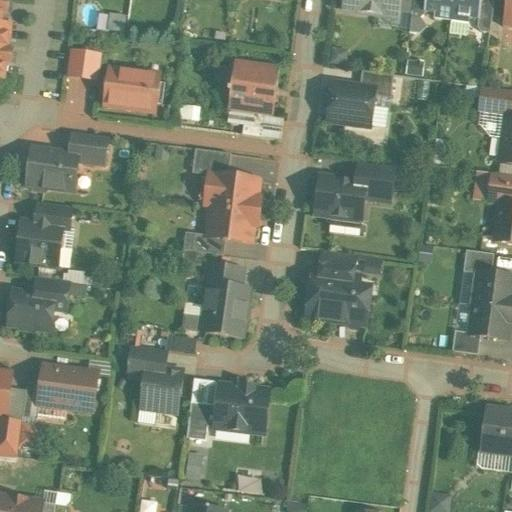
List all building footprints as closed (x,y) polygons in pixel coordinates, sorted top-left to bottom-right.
[(0,0),(0,80),(4,81),(6,65),(11,66),(13,54),(8,53),(11,31),(1,29),(3,14),(8,15),(9,4),(4,3),(4,0),(0,0)] [(345,0),(345,7),(362,9),(362,14),(380,17),(381,12),(398,14),(399,13),(400,0),(345,0)] [(400,0),(399,13),(412,15),(414,0),(400,0)] [(426,0),(414,0),(412,15),(412,20),(422,21),(421,20),(425,17),(425,14),(424,14),(426,0)] [(426,0),(424,14),(425,14),(435,15),(434,19),(450,22),(451,22),(454,0),(426,0)] [(454,0),(451,22),(469,25),(470,20),(479,22),(480,22),(482,0),(454,0)] [(494,0),(482,0),(480,22),(479,22),(478,30),(481,34),(490,36),(494,0)] [(511,0),(506,0),(503,29),(511,29),(511,0)] [(102,58),(70,54),(67,78),(99,82),(102,58)] [(280,69),(236,63),(229,113),(255,117),(265,118),(273,119),(280,69)] [(160,78),(110,71),(106,107),(155,114),(160,78)] [(394,78),(362,73),(360,89),(376,91),(375,99),(391,101),(394,78)] [(360,89),(334,86),(329,124),(370,129),(375,99),(376,91),(360,89)] [(511,93),(484,90),(481,114),(511,118),(511,93)] [(265,118),(255,117),(253,129),(244,128),(242,137),(262,140),(265,118)] [(273,119),(265,118),(262,140),(281,143),(284,121),(273,119)] [(511,124),(507,123),(501,165),(511,166),(511,124)] [(109,140),(73,135),(70,152),(100,156),(98,167),(105,168),(109,140)] [(433,166),(446,166),(447,144),(434,143),(433,166)] [(61,155),(33,151),(28,187),(32,188),(35,193),(44,194),(49,190),(74,194),(78,165),(98,167),(100,156),(70,152),(66,152),(61,155)] [(231,156),(196,152),(192,176),(212,178),(212,177),(228,179),(231,156)] [(395,171),(359,166),(357,185),(367,186),(364,202),(390,205),(395,171)] [(492,176),(476,174),(472,202),(488,205),(492,176)] [(511,178),(492,176),(488,205),(500,206),(500,204),(511,206),(511,178)] [(228,179),(212,177),(212,178),(208,207),(212,207),(260,214),(261,201),(257,201),(260,183),(228,179)] [(340,182),(321,180),(316,216),(332,219),(331,222),(346,224),(347,221),(362,223),(364,202),(367,186),(357,185),(350,184),(350,183),(349,183),(349,184),(341,183),(341,182),(340,182)] [(511,206),(500,204),(500,206),(494,245),(511,247),(511,206)] [(72,210),(39,206),(36,226),(63,229),(63,231),(69,232),(72,210)] [(260,214),(212,207),(212,210),(209,213),(208,221),(213,229),(212,238),(212,239),(226,241),(251,245),(254,227),(258,228),(260,214)] [(36,226),(23,224),(18,264),(53,269),(55,254),(59,254),(64,251),(64,250),(65,242),(62,237),(63,231),(63,229),(36,226)] [(212,238),(194,236),(192,254),(223,258),(226,241),(212,239),(212,238)] [(64,251),(59,254),(55,254),(53,269),(69,271),(72,252),(64,250),(64,251)] [(494,257),(467,253),(464,275),(478,277),(478,275),(492,277),(494,257)] [(356,258),(324,254),(321,274),(353,278),(356,258)] [(244,273),(208,268),(206,286),(241,291),(244,273)] [(321,274),(316,273),(314,275),(313,280),(310,282),(309,290),(311,293),(310,302),(306,304),(303,308),(303,313),(304,317),(307,320),(348,326),(350,329),(356,330),(360,327),(364,328),(366,326),(369,300),(357,298),(360,279),(353,278),(321,274)] [(511,279),(492,277),(478,275),(478,277),(474,308),(511,313),(511,279)] [(71,285),(36,281),(34,297),(55,300),(53,312),(67,313),(71,285)] [(241,291),(206,286),(203,308),(206,308),(203,334),(243,340),(249,292),(241,291)] [(34,297),(13,295),(9,327),(21,328),(24,331),(31,332),(34,330),(51,332),(53,312),(55,300),(34,297)] [(203,308),(187,306),(183,331),(203,334),(206,308),(203,308)] [(511,313),(474,308),(470,336),(470,337),(481,339),(508,342),(510,325),(511,325),(511,313)] [(470,336),(455,334),(452,354),(478,358),(481,339),(470,337),(470,336)] [(167,354),(133,349),(131,365),(165,370),(167,354)] [(165,370),(131,365),(130,378),(146,380),(142,406),(154,407),(158,412),(177,414),(183,377),(175,376),(172,379),(164,378),(165,370)] [(98,376),(44,369),(41,387),(39,407),(40,407),(93,414),(98,376)] [(12,376),(0,374),(0,417),(7,418),(12,376)] [(41,387),(27,385),(23,420),(38,422),(40,407),(39,407),(41,387)] [(221,390),(194,386),(192,405),(218,409),(221,390)] [(242,390),(221,388),(221,390),(218,409),(215,430),(264,436),(269,394),(254,392),(254,390),(242,388),(242,390)] [(192,405),(191,405),(187,441),(206,443),(207,429),(215,430),(218,409),(192,405)] [(511,414),(489,411),(483,449),(498,451),(497,455),(511,457),(511,414)] [(22,426),(0,423),(0,426),(0,457),(17,460),(22,426)] [(43,430),(22,428),(20,448),(40,451),(43,430)] [(186,482),(199,482),(200,457),(186,456),(186,482)] [(43,504),(0,497),(0,511),(42,511),(43,505),(43,504)] [(104,511),(107,499),(88,497),(85,511),(104,511)] [(443,498),(433,497),(431,511),(448,511),(449,506),(443,498)] [(111,511),(114,500),(107,499),(104,511),(111,511)]
